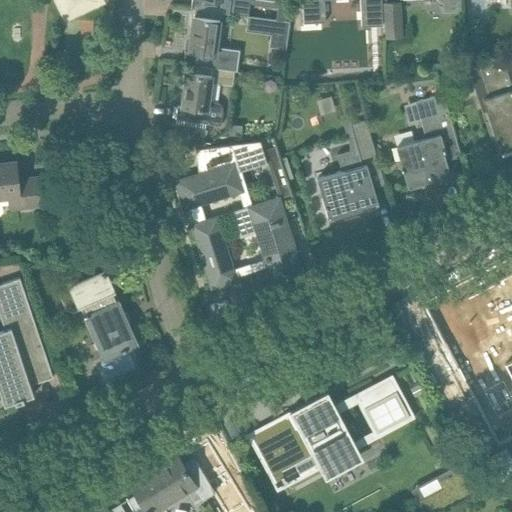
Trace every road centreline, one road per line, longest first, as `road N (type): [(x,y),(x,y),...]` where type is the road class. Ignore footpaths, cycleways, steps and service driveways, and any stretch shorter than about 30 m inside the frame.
road 1 (residential): [(200,376),(511,214)]
road 2 (residential): [(200,376),(161,289),(131,99)]
road 3 (residential): [(0,499),(200,376)]
road 4 (residential): [(0,114),(131,99)]
